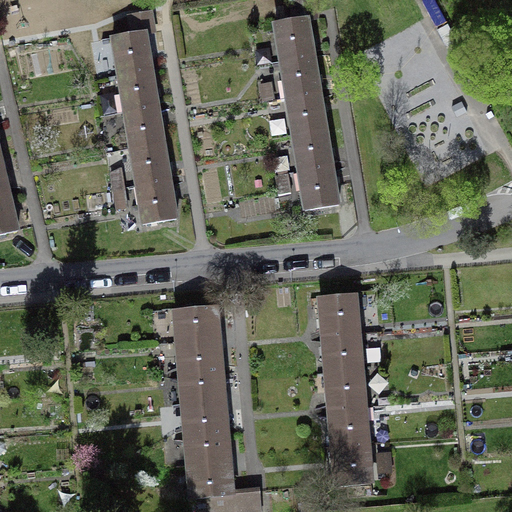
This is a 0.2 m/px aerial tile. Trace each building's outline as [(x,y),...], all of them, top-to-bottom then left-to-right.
[(307,19),(308,21),(316,19),(314,9),(312,0),(302,0),(291,2),(295,22),(307,19)] [(145,34),(146,35),(153,34),(152,23),(150,12),(129,16),(132,36),(145,34)] [(276,26),(282,62),(312,57),(310,45),(306,21),(308,21),(307,19),(295,22),(274,25),(275,26),(276,26)] [(114,40),(120,76),(150,71),(148,59),(144,35),(146,35),(145,34),(132,36),(112,39),(112,40),(114,40)] [(316,82),(312,57),(282,62),(288,99),(318,94),(316,82)] [(154,96),(150,71),(120,76),(126,113),(156,108),(154,96)] [(283,83),(264,83),(264,101),(283,100),(283,83)] [(320,106),(318,94),(288,99),(295,136),(324,130),(320,106)] [(158,120),(156,108),(126,113),(132,150),(162,145),(158,120)] [(328,155),(324,130),(295,136),(301,172),(330,167),(328,155)] [(166,169),(162,145),(132,150),(138,186),(168,181),(166,169)] [(332,179),(330,167),(301,172),(307,209),(305,209),(305,210),(338,205),(338,203),(336,204),(332,179)] [(131,169),(112,171),(117,209),(135,207),(131,169)] [(170,194),(168,181),(138,186),(144,223),(143,223),(143,224),(176,219),(176,217),(174,218),(170,194)] [(10,206),(7,194),(0,195),(0,234),(17,231),(17,229),(15,230),(10,206)] [(324,323),(325,336),(357,333),(354,296),(322,299),(324,323)] [(177,311),(179,343),(217,340),(217,333),(215,308),(177,311)] [(326,351),(328,373),(360,371),(357,333),(325,336),(326,351)] [(179,343),(182,374),(220,371),(219,361),(217,340),(179,343)] [(182,374),(185,405),(223,402),(222,387),(220,371),(182,374)] [(330,395),(332,411),(363,408),(360,371),(328,373),(330,395)] [(185,405),(188,435),(226,432),(224,415),(223,402),(185,405)] [(333,424),(335,448),(367,446),(363,408),(332,411),(333,424)] [(188,435),(190,466),(228,463),(226,440),(226,432),(188,435)] [(336,465),(338,486),(370,483),(367,446),(335,448),(336,465)] [(190,466),(193,498),(227,495),(231,495),(231,493),(229,469),(228,463),(190,466)] [(231,493),(231,495),(227,495),(228,511),(260,511),(259,491),(231,493)]
